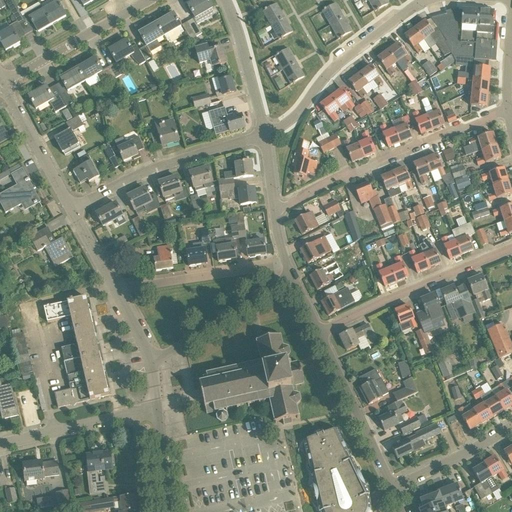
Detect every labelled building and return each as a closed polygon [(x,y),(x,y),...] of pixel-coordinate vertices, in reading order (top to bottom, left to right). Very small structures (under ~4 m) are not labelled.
[(61,8),(62,8),(56,0),(49,0),(41,5),(52,25),(66,17),(61,8)] [(209,19),(205,12),(213,8),(207,0),(197,0),(198,0),(199,1),(189,7),(189,5),(188,6),(195,18),(188,22),(197,37),(202,34),(197,25),(209,19)] [(368,0),(375,12),(376,12),(375,12),(377,11),(379,10),(388,5),(389,5),(386,0),(368,0)] [(41,5),(40,5),(39,4),(21,14),(19,10),(12,14),(17,23),(17,22),(19,25),(30,19),(33,24),(38,33),(52,25),(41,5)] [(271,26),(285,18),(277,4),(276,4),(276,5),(267,10),(267,9),(265,10),(265,11),(264,12),(263,12),(271,26)] [(336,4),(335,4),(336,4),(326,10),(326,9),(324,10),(324,11),(323,12),(323,11),(322,12),(330,26),(344,18),(336,4)] [(478,12),(463,10),(463,11),(462,11),(430,19),(438,30),(445,40),(451,53),(453,57),(475,59),(476,47),(476,37),(478,12)] [(498,25),(497,25),(495,23),(494,23),(495,13),(478,12),(476,37),(492,38),(493,29),(498,29),(498,25)] [(371,13),(363,18),(366,23),(374,18),(371,13)] [(156,24),(164,37),(181,27),(174,14),(173,14),(174,16),(165,21),(164,20),(156,24)] [(285,18),(271,26),(279,40),(280,40),(281,39),(282,40),(283,39),(283,38),(292,33),(293,33),(285,18)] [(330,26),(339,40),(341,39),(343,38),(342,38),(352,32),(344,18),(330,26)] [(9,27),(11,29),(0,35),(0,41),(1,43),(6,51),(20,43),(18,40),(25,36),(19,25),(17,22),(17,23),(9,27)] [(197,37),(188,22),(182,26),(191,40),(197,37)] [(445,40),(438,30),(434,33),(425,22),(415,29),(430,49),(436,45),(444,56),(451,53),(445,40)] [(164,37),(156,24),(149,28),(150,29),(141,35),(140,33),(139,34),(147,46),(151,53),(161,47),(157,40),(164,37)] [(415,29),(405,36),(414,49),(414,48),(419,55),(423,52),(424,54),(430,49),(415,29)] [(493,29),(492,38),(476,37),(476,47),(475,59),(475,60),(496,62),(496,61),(498,29),(493,29)] [(258,35),(261,39),(267,36),(264,31),(258,35)] [(197,37),(191,40),(195,47),(201,44),(197,37)] [(139,50),(137,47),(132,50),(127,41),(119,45),(120,47),(110,52),(110,50),(109,51),(116,63),(109,68),(116,79),(122,76),(119,70),(125,66),(122,61),(131,55),(140,66),(146,62),(139,50)] [(388,51),(397,64),(403,59),(407,65),(411,62),(407,56),(398,44),(388,51)] [(222,48),(209,52),(207,46),(196,49),(201,65),(205,64),(207,71),(213,69),(213,67),(227,63),(222,48)] [(145,47),(139,50),(146,62),(152,58),(145,47)] [(297,63),(288,49),(288,50),(279,55),(278,54),(277,55),(277,56),(275,57),(283,71),(297,63)] [(397,64),(388,51),(378,59),(387,71),(392,77),(396,74),(391,68),(397,64)] [(453,57),(453,58),(456,62),(456,66),(474,67),(475,60),(475,59),(453,57)] [(116,79),(109,68),(102,71),(95,59),(94,59),(95,61),(86,66),(85,65),(78,69),(85,82),(97,75),(100,81),(107,77),(110,82),(116,79)] [(437,72),(430,61),(422,67),(429,77),(437,72)] [(297,63),(283,71),(291,85),(292,85),(291,85),(293,84),(293,85),(295,84),(295,83),(304,77),(304,78),(305,77),(297,63)] [(368,85),(374,81),(378,87),(383,84),(378,78),(379,77),(371,66),(360,74),(368,85)] [(475,67),(474,76),(473,80),(489,82),(490,69),(475,67)] [(85,82),(78,69),(70,73),(71,74),(62,80),(61,78),(61,79),(68,92),(85,82)] [(360,74),(349,82),(357,93),(358,93),(363,99),(367,96),(366,95),(372,90),(368,85),(360,74)] [(284,84),(279,77),(274,80),(278,87),(284,84)] [(231,78),(219,82),(217,78),(213,79),(218,97),(223,95),(223,96),(235,92),(231,78)] [(473,80),(473,81),(472,93),(488,95),(489,82),(473,80)] [(36,92),(29,97),(36,110),(49,102),(56,113),(66,107),(60,96),(53,99),(46,87),(46,88),(37,94),(36,92)] [(342,89),(332,98),(339,109),(345,104),(350,110),(354,107),(350,101),(350,100),(342,89)] [(66,107),(73,103),(67,92),(60,96),(66,107)] [(488,95),(472,93),(471,107),(487,108),(488,95)] [(209,95),(192,99),(195,109),(212,104),(209,95)] [(332,98),(321,106),(329,116),(330,116),(334,122),(339,119),(334,112),(339,109),(332,98)] [(367,101),(360,106),(368,116),(374,111),(367,101)] [(439,111),(439,112),(436,104),(431,106),(434,114),(427,116),(433,130),(444,125),(439,111)] [(361,119),(366,115),(360,106),(359,105),(354,109),(361,119)] [(224,109),(225,109),(225,108),(209,113),(202,115),(207,131),(214,129),(228,125),(230,132),(245,128),(242,115),(233,117),(233,115),(226,117),(224,109)] [(427,116),(421,119),(418,112),(413,114),(416,121),(416,122),(421,135),(433,130),(427,116)] [(72,133),(84,127),(82,124),(79,117),(78,117),(66,124),(70,131),(55,139),(65,156),(80,149),(72,133)] [(407,125),(406,125),(403,118),(398,120),(401,127),(395,130),(400,144),(412,139),(407,125)] [(179,142),(173,120),(162,123),(162,121),(155,123),(157,131),(151,133),(154,145),(159,144),(161,150),(167,148),(167,145),(179,142)] [(0,123),(0,143),(9,139),(0,123)] [(395,130),(388,132),(386,125),(381,127),(384,134),(383,135),(389,148),(400,144),(395,130)] [(370,140),(367,133),(362,135),(365,142),(359,145),(365,158),(376,154),(370,140)] [(493,134),(470,141),(472,146),(475,153),(482,151),(497,146),(493,134)] [(335,149),(341,145),(336,135),(330,138),(335,149)] [(144,149),(138,137),(125,143),(123,138),(115,142),(124,162),(133,158),(134,160),(141,157),(140,154),(138,155),(137,152),(144,149)] [(330,138),(318,144),(324,154),(335,149),(330,138)] [(317,163),(307,160),(309,152),(305,151),(308,142),(298,140),(292,166),(296,167),(294,175),(306,178),(308,173),(314,174),(317,163)] [(359,145),(352,148),(349,140),(344,142),(347,150),(352,163),(365,158),(359,145)] [(482,151),(484,158),(476,161),(478,166),(501,159),(497,146),(482,151)] [(451,151),(443,154),(446,163),(454,160),(451,151)] [(441,178),(442,177),(446,176),(442,168),(443,168),(437,155),(425,160),(431,173),(438,170),(441,178)] [(120,166),(115,157),(110,160),(115,169),(120,166)] [(431,173),(425,160),(414,164),(420,178),(423,185),(427,183),(424,176),(431,173)] [(91,161),(73,171),(74,173),(73,173),(76,177),(80,184),(81,184),(80,182),(87,178),(89,183),(100,177),(91,161)] [(233,179),(237,179),(253,177),(253,176),(252,176),(251,163),(251,162),(235,164),(235,165),(236,172),(224,173),(224,180),(218,181),(219,188),(234,186),(233,179)] [(464,167),(458,168),(458,166),(451,168),(454,179),(466,175),(464,167)] [(212,182),(208,168),(207,168),(207,169),(191,174),(191,173),(190,174),(194,188),(195,188),(196,192),(213,186),(212,182)] [(404,168),(393,173),(399,186),(405,183),(408,191),(413,189),(410,181),(404,168)] [(33,190),(34,190),(36,189),(36,188),(32,190),(27,182),(30,181),(29,179),(28,180),(22,169),(23,169),(22,169),(13,174),(11,175),(16,184),(17,183),(19,187),(6,194),(5,192),(0,195),(0,203),(6,214),(21,205),(20,203),(26,200),(30,206),(38,202),(42,208),(42,207),(33,190)] [(504,169),(481,177),(483,181),(491,179),(493,187),(508,182),(504,169)] [(381,178),(390,199),(392,198),(402,194),(401,191),(398,186),(399,186),(393,173),(381,178)] [(177,178),(176,178),(177,178),(160,184),(160,183),(159,183),(164,198),(165,202),(175,199),(174,194),(182,192),(177,178)] [(464,179),(463,180),(462,178),(455,180),(458,190),(467,187),(464,179)] [(493,187),(496,194),(488,197),(489,202),(511,194),(508,182),(493,187)] [(382,207),(378,198),(375,191),(372,192),(369,183),(355,189),(361,204),(370,201),(382,230),(393,225),(386,205),(382,207)] [(447,187),(453,201),(459,199),(454,185),(447,187)] [(221,202),(240,200),(241,206),(247,205),(256,204),(256,203),(254,190),(255,189),(235,191),(234,186),(219,188),(221,202)] [(129,197),(128,197),(135,211),(137,214),(146,210),(144,206),(152,203),(145,189),(145,190),(129,197)] [(197,195),(190,197),(195,212),(202,210),(197,195)] [(430,196),(423,199),(427,210),(435,207),(430,196)] [(336,201),(323,207),(328,218),(341,211),(336,201)] [(122,216),(116,204),(96,214),(103,227),(122,216)] [(167,205),(160,208),(165,222),(172,219),(167,205)] [(408,222),(411,221),(409,215),(408,211),(398,215),(395,207),(387,209),(386,205),(393,225),(407,220),(408,222)] [(422,205),(413,209),(416,217),(425,214),(422,205)] [(511,205),(493,212),(494,217),(502,215),(504,222),(511,219),(511,205)] [(472,213),(474,220),(490,216),(488,208),(472,213)] [(316,220),(312,212),(307,215),(295,221),(302,235),(319,226),(316,220)] [(344,217),(345,219),(349,229),(354,242),(361,240),(360,234),(359,233),(353,212),(350,214),(347,215),(344,217)] [(240,239),(247,238),(243,214),(236,215),(236,218),(238,225),(240,239)] [(425,215),(417,219),(422,231),(431,228),(426,217),(426,215),(425,215)] [(139,217),(132,221),(141,239),(148,236),(139,217)] [(511,219),(504,222),(507,230),(499,232),(501,237),(511,233),(511,219)] [(468,238),(475,235),(472,226),(471,223),(452,231),(453,235),(456,242),(456,241),(462,255),(473,251),(468,238)] [(233,226),(230,226),(232,239),(215,241),(219,262),(236,259),(233,240),(240,239),(238,225),(233,226)] [(63,238),(56,242),(50,245),(47,238),(51,236),(47,229),(48,228),(30,238),(33,243),(38,252),(45,248),(55,267),(73,258),(63,238)] [(483,229),(475,232),(481,247),(489,244),(483,229)] [(205,250),(204,250),(203,244),(209,243),(209,238),(208,234),(207,230),(201,231),(203,243),(193,245),(194,251),(187,252),(189,267),(207,264),(205,250)] [(406,234),(398,237),(402,247),(410,244),(406,234)] [(129,242),(125,236),(112,243),(116,250),(129,242)] [(332,251),(325,237),(300,250),(308,264),(332,251)] [(456,242),(449,244),(446,237),(441,239),(444,247),(450,260),(462,255),(456,241),(456,242)] [(435,251),(431,243),(430,244),(427,239),(422,241),(424,244),(420,246),(424,255),(423,255),(429,269),(441,264),(435,251)] [(264,241),(246,243),(248,258),(266,255),(264,241)] [(178,265),(176,255),(171,255),(171,253),(170,247),(158,248),(159,259),(154,259),(156,272),(173,269),(173,265),(178,265)] [(423,255),(417,258),(414,251),(409,253),(412,260),(418,274),(429,269),(423,255)] [(385,254),(370,258),(372,266),(387,261),(385,254)] [(391,269),(397,282),(408,278),(402,264),(399,257),(394,259),(397,266),(391,269)] [(343,261),(333,266),(336,273),(346,269),(343,261)] [(391,269),(384,272),(381,265),(376,267),(380,274),(379,274),(385,287),(397,282),(391,269)] [(9,273),(13,281),(19,277),(15,270),(9,273)] [(331,275),(326,278),(322,270),(310,277),(317,291),(334,282),(331,275)] [(488,291),(482,276),(468,281),(474,296),(476,295),(478,299),(472,302),(472,303),(479,320),(485,318),(484,314),(479,304),(484,302),(485,302),(491,299),(488,291)] [(335,287),(337,291),(338,291),(344,288),(341,283),(335,286),(335,287)] [(472,303),(472,302),(466,286),(455,291),(455,289),(454,287),(441,292),(446,306),(454,303),(461,319),(474,314),(470,304),(472,303)] [(348,288),(333,296),(321,302),(329,317),(355,303),(348,288)] [(431,325),(444,319),(434,295),(421,301),(425,312),(416,315),(424,334),(434,330),(431,325)] [(67,376),(71,390),(55,394),(58,408),(70,406),(74,407),(76,404),(109,396),(109,395),(109,396),(86,298),(73,301),(73,300),(70,301),(71,302),(56,306),(58,320),(69,317),(79,359),(64,362),(67,376)] [(417,327),(414,320),(412,315),(408,306),(395,311),(401,324),(399,325),(402,333),(411,329),(412,329),(417,327)] [(8,316),(0,317),(0,329),(10,327),(8,316)] [(373,334),(368,325),(353,332),(352,331),(340,337),(347,351),(359,345),(362,351),(369,347),(365,338),(373,334)] [(511,345),(503,325),(500,326),(487,332),(499,360),(500,360),(511,354),(511,345)] [(420,343),(427,340),(423,330),(416,333),(420,343)] [(295,386),(304,384),(299,363),(290,365),(288,356),(290,354),(288,348),(282,346),(280,337),(282,337),(281,335),(280,335),(280,334),(278,334),(278,336),(273,337),(272,332),(263,334),(264,339),(258,340),(258,339),(256,339),(257,341),(255,341),(256,343),(257,342),(259,352),(258,352),(258,353),(260,353),(262,363),(252,365),(251,363),(239,366),(239,368),(230,370),(229,367),(217,371),(217,373),(206,375),(207,379),(203,379),(204,383),(199,384),(206,414),(218,412),(219,414),(217,417),(218,421),(221,423),(225,422),(228,418),(227,415),(224,413),(223,411),(226,410),(226,412),(228,412),(227,410),(237,408),(237,410),(239,410),(238,407),(248,405),(248,407),(250,407),(249,405),(259,403),(259,405),(261,405),(260,402),(270,400),(272,410),(271,410),(271,412),(273,411),(275,421),(273,421),(274,423),(275,422),(276,424),(277,423),(277,422),(282,421),(283,425),(292,423),(291,419),(297,417),(297,419),(299,418),(298,417),(300,417),(300,415),(298,415),(296,406),(301,402),(299,396),(297,395),(295,386)] [(478,359),(469,360),(470,367),(479,367),(478,359)] [(22,375),(33,373),(31,364),(20,367),(22,375)] [(497,366),(491,370),(497,380),(504,377),(497,366)] [(444,377),(446,376),(452,374),(453,373),(451,367),(442,370),(444,377)] [(376,370),(359,379),(363,387),(360,389),(368,406),(383,398),(383,397),(389,394),(376,370)] [(411,377),(409,370),(401,372),(403,379),(411,377)] [(412,379),(403,383),(406,389),(393,395),(397,403),(401,402),(418,394),(412,379)] [(12,385),(2,388),(0,381),(0,380),(0,399),(5,419),(18,416),(12,385)] [(31,381),(18,384),(20,396),(34,393),(31,381)] [(498,387),(492,391),(495,398),(496,398),(504,411),(511,406),(511,399),(503,384),(498,387)] [(458,387),(451,389),(455,402),(461,400),(458,387)] [(481,388),(476,390),(480,398),(485,395),(481,388)] [(476,401),(480,398),(476,390),(471,393),(476,401)] [(485,404),(493,418),(504,411),(496,398),(495,398),(492,391),(485,395),(480,398),(485,404)] [(384,432),(399,425),(400,425),(399,424),(404,422),(401,415),(407,412),(404,405),(403,406),(401,402),(397,403),(388,407),(390,411),(386,413),(387,416),(379,419),(384,432)] [(470,431),(481,425),(473,411),(470,404),(463,408),(458,411),(470,431)] [(481,425),(493,418),(485,404),(473,411),(481,425)] [(400,425),(399,425),(403,435),(422,427),(417,417),(400,425)] [(440,433),(437,427),(436,424),(415,433),(416,435),(392,447),(397,460),(425,446),(423,441),(440,433)] [(370,511),(371,508),(371,505),(370,502),(368,496),(370,495),(365,486),(363,487),(355,470),(357,469),(353,460),(349,462),(345,453),(348,452),(337,430),(324,435),(323,432),(316,434),(317,437),(304,442),(309,466),(312,465),(314,474),(310,475),(313,485),(315,484),(319,502),(317,503),(319,511),(370,511)] [(87,456),(91,493),(89,493),(90,496),(107,494),(105,478),(101,479),(101,483),(99,483),(97,471),(113,469),(112,466),(115,466),(113,456),(111,456),(111,453),(87,456)] [(495,458),(484,464),(492,478),(498,474),(503,481),(508,478),(495,458)] [(57,462),(42,464),(42,462),(23,465),(25,482),(44,479),(44,477),(59,475),(57,462)] [(484,464),(473,471),(480,484),(474,488),(481,500),(492,494),(486,482),(492,478),(484,464)] [(447,486),(454,504),(463,501),(457,485),(453,487),(452,484),(447,486)] [(444,508),(445,507),(454,504),(447,486),(441,489),(442,491),(438,493),(438,495),(444,508)] [(15,488),(5,491),(9,504),(18,502),(15,488)] [(69,490),(56,492),(58,506),(71,503),(69,490)] [(464,494),(467,498),(473,494),(471,490),(464,494)] [(446,511),(445,507),(444,508),(438,495),(434,496),(433,492),(421,496),(423,501),(421,501),(424,509),(420,511),(419,511),(446,511)] [(136,496),(126,497),(114,499),(114,497),(72,505),(73,511),(100,511),(105,511),(105,510),(115,508),(115,511),(132,511),(137,511),(136,496)] [(51,497),(37,498),(38,507),(52,506),(51,497)]
